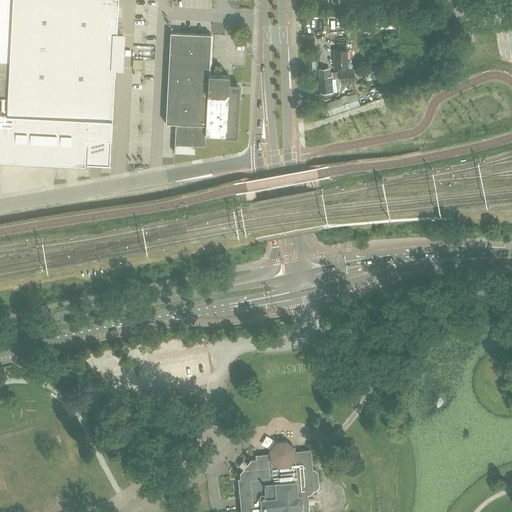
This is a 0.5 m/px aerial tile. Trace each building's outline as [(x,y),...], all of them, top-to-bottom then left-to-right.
[(0,0),(0,159),(74,163),(84,164),(85,153),(110,155),(114,66),(116,66),(118,35),(116,35),(117,0),(0,0)] [(237,106),(238,107),(240,85),(228,84),(229,75),(209,74),(211,34),(170,32),(165,123),(175,123),(174,153),(194,154),(195,146),(205,146),(205,135),(235,137),(237,106)] [(359,61),(359,44),(333,45),(334,62),(359,61)] [(317,49),(311,49),(312,71),(318,70),(320,93),(340,92),(340,85),(339,82),(354,80),(354,78),(363,77),(362,70),(331,71),(332,76),(329,76),(329,68),(318,69),(317,49)] [(367,65),(367,69),(368,76),(381,75),(380,66),(367,65)] [(325,103),(329,115),(359,105),(355,93),(325,103)] [(307,511),(306,505),(308,505),(307,496),(306,496),(305,494),(309,494),(312,490),(316,490),(319,487),(317,472),(314,469),(311,469),(310,450),(294,452),(294,448),(286,441),(276,442),(269,450),(270,454),(256,456),(256,455),(255,455),(255,460),(251,460),(249,463),(248,463),(245,466),(242,470),(243,470),(243,471),(241,474),(240,473),(240,474),(241,474),(241,478),(238,478),(240,500),(240,504),(240,508),(240,511),(307,511)]
